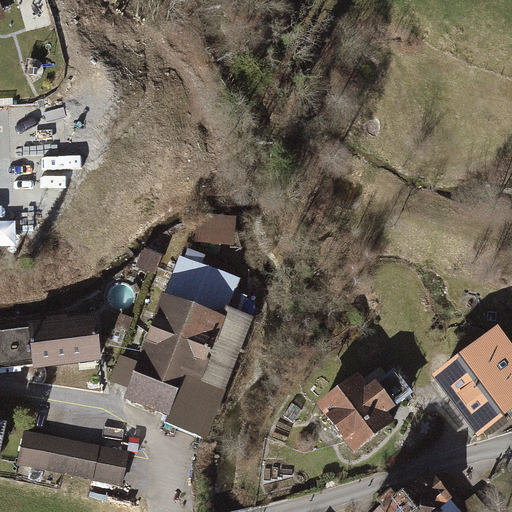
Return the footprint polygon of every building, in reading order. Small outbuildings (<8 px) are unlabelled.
[(59,156),(57,105),(32,106),(34,157),(59,156)] [(15,156),(32,156),(31,124),(14,124),(15,156)] [(196,243),(236,245),(237,218),(197,217),(196,243)] [(164,256),(143,248),(136,267),(156,275),(164,256)] [(179,261),(126,401),(173,419),(169,428),(210,443),(255,324),(227,314),(239,283),(201,269),(204,260),(185,253),(182,262),(179,261)] [(0,371),(41,367),(41,372),(111,364),(106,320),(36,328),(37,331),(0,334),(0,371)] [(511,370),(490,339),(437,377),(482,439),(511,417),(511,370)] [(357,385),(318,414),(355,464),(363,457),(385,441),(394,434),(386,422),(411,403),(392,378),(366,397),(357,385)] [(0,417),(0,463),(7,465),(16,421),(0,417)] [(24,435),(18,466),(127,488),(133,456),(24,435)] [(432,476),(419,488),(442,511),(456,511),(462,507),(432,476)] [(422,511),(402,489),(386,504),(375,511),(422,511)]
